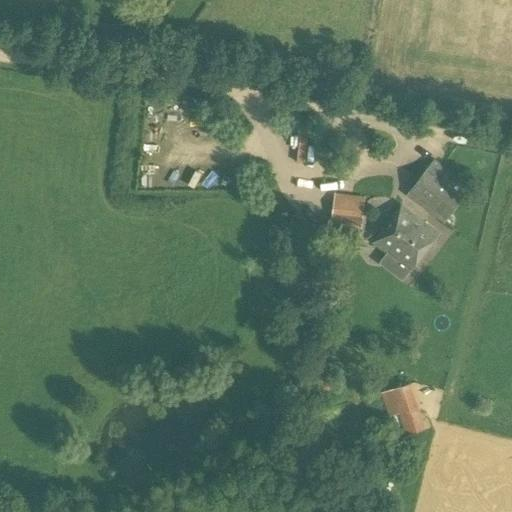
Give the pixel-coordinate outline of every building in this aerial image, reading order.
[(307,159),(310,119),(302,118),(298,158),(307,159)] [(434,207),(449,186),(427,170),(412,190),(434,207)] [(394,254),(419,219),(401,206),(375,241),(394,254)] [(311,228),(297,212),(289,219),(303,235),(311,228)] [(333,216),(331,239),(359,243),(362,219),(333,216)] [(419,219),(394,254),(412,267),(438,232),(419,219)] [(282,266),(279,288),(312,294),(315,272),(282,266)] [(398,437),(428,428),(413,380),(383,390),(398,437)]
